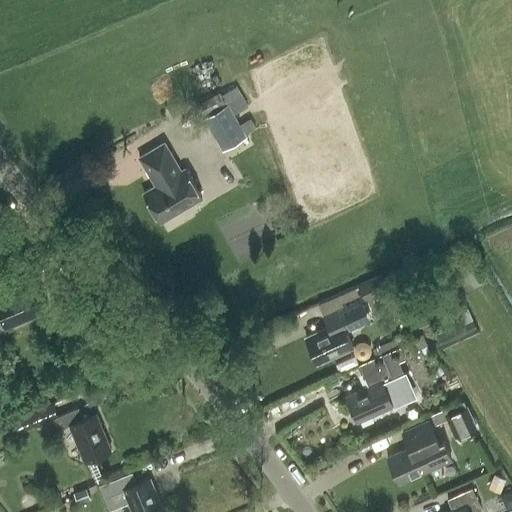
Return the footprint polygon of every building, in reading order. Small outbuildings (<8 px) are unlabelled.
[(220,92),(199,104),(207,116),(204,118),(223,150),(247,136),(246,133),(241,124),(240,123),(235,114),(248,106),(237,86),(223,94),(221,91),(220,92)] [(250,131),(256,127),(251,118),(244,122),(250,131)] [(181,169),(165,141),(139,156),(156,184),(144,191),(161,221),(202,196),(185,167),(181,169)] [(471,257),(452,267),(465,290),(484,280),(471,257)] [(382,275),(359,284),(365,298),(387,289),(382,275)] [(0,313),(4,324),(46,308),(35,280),(10,290),(5,278),(0,279),(0,313)] [(410,290),(416,303),(437,294),(432,281),(410,290)] [(361,298),(358,290),(321,307),(324,315),(329,326),(307,336),(318,362),(354,346),(347,331),(371,320),(361,298)] [(401,310),(408,327),(445,313),(438,296),(401,310)] [(450,349),(476,337),(468,321),(443,333),(450,349)] [(409,341),(413,351),(428,344),(423,334),(409,341)] [(396,338),(374,347),(377,353),(398,344),(396,338)] [(404,373),(399,360),(405,358),(400,346),(360,364),(364,374),(369,385),(347,395),(358,421),(394,405),(387,391),(399,386),(395,377),(404,373)] [(422,353),(430,369),(440,363),(432,348),(422,353)] [(345,361),(348,369),(359,364),(355,356),(345,361)] [(341,382),(338,376),(329,380),(332,386),(341,382)] [(464,400),(431,415),(436,424),(447,419),(454,437),(476,427),(475,425),(474,424),(474,423),(464,400)] [(13,418),(18,430),(58,414),(54,403),(13,418)] [(84,417),(79,406),(47,419),(52,431),(71,424),(86,460),(87,459),(94,457),(112,449),(97,412),(84,417)] [(400,482),(436,466),(453,458),(441,431),(436,433),(430,419),(403,431),(410,446),(388,456),(400,482)] [(94,457),(87,459),(96,480),(98,479),(100,483),(104,481),(94,457)] [(111,508),(130,501),(134,511),(165,511),(151,477),(138,482),(133,471),(101,485),(111,508)] [(502,489),(506,479),(494,474),(490,484),(502,489)] [(474,511),(483,508),(473,487),(449,498),(453,509),(445,511),(474,511)] [(86,488),(74,493),(78,504),(91,499),(86,488)]
